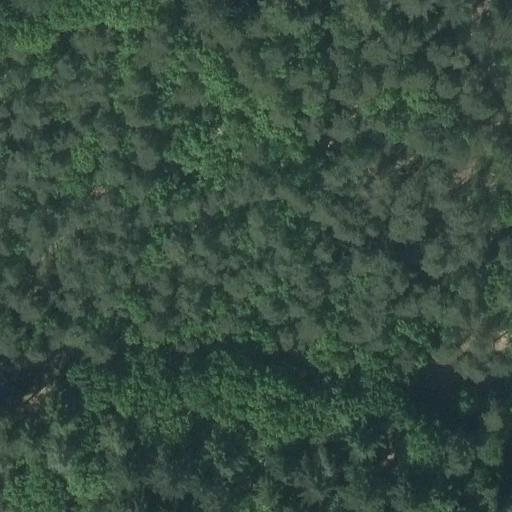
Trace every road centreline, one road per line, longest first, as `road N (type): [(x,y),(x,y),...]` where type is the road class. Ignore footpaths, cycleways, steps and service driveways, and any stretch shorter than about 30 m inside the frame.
road 1 (track): [(279,9),(399,511)]
road 2 (track): [(35,0),(90,511)]
road 3 (track): [(0,350),(143,330),(303,325),(511,348)]
road 4 (track): [(122,0),(342,11),(434,0)]
road 5 (track): [(434,0),(511,114)]
